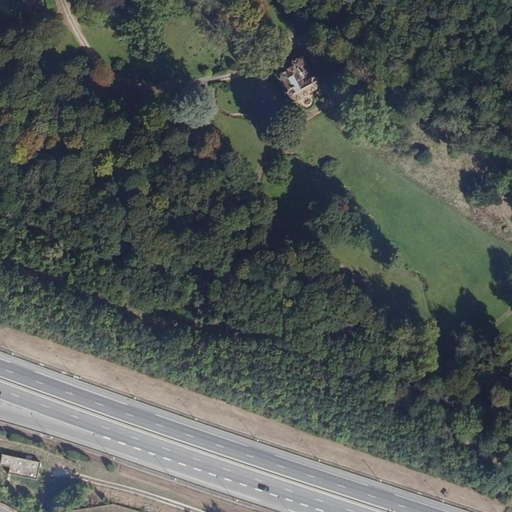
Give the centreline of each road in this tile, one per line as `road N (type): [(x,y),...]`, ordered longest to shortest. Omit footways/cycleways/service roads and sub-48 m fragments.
road 1 (track): [(64,0),(91,56),(209,153),(272,223),(511,387)]
road 2 (track): [(511,473),(265,336),(161,321),(0,260)]
road 3 (motorway): [(420,511),(0,368)]
road 4 (track): [(511,215),(461,140),(336,98),(274,145),(255,201)]
road 5 (motorway): [(0,390),(230,471)]
road 6 (motorway): [(0,409),(230,471)]
road 7 (track): [(290,129),(252,67),(130,90)]
road 8 (track): [(350,0),(399,83),(454,136)]
road 9 (track): [(461,140),(473,131),(456,0)]
road 10 (track): [(196,511),(63,470)]
road 11 (motorway): [(230,471),(354,511)]
road 12 (track): [(252,67),(304,41),(336,98)]
